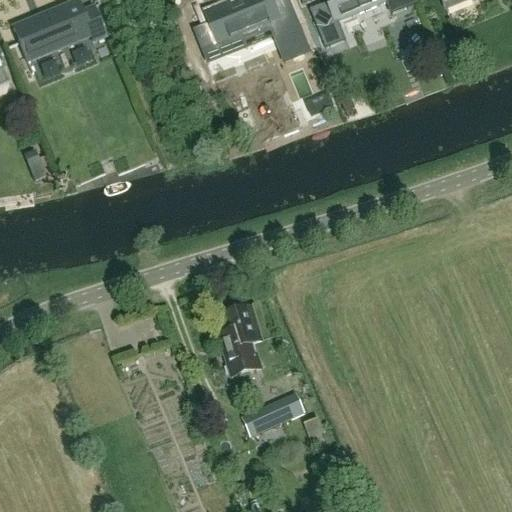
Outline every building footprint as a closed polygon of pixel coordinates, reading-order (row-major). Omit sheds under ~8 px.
[(311,55),(287,0),(280,0),(274,3),(272,0),(243,0),(205,16),(209,28),(195,34),(204,55),(269,28),(285,66),(311,55)] [(326,0),(330,7),(311,15),(325,52),(345,44),(338,26),(388,5),(392,17),(414,8),(410,0),(326,0)] [(442,0),(447,12),(477,0),(442,0)] [(106,39),(93,10),(82,15),(78,4),(13,30),(27,64),(75,44),(91,38),(94,44),(106,39)] [(35,152),(23,157),(33,183),(44,179),(35,152)] [(251,348),(263,345),(252,311),(222,320),(223,321),(227,319),(232,336),(219,340),(232,382),(262,372),(257,358),(255,359),(251,348)] [(185,489),(208,483),(175,364),(146,372),(152,396),(137,400),(141,414),(162,408),(185,489)] [(293,421),(304,416),(300,408),(296,398),(283,404),(242,422),(249,440),(293,421)] [(319,422),(306,427),(309,437),(323,432),(319,422)] [(208,511),(212,511),(224,504),(210,486),(197,497),(208,511)]
